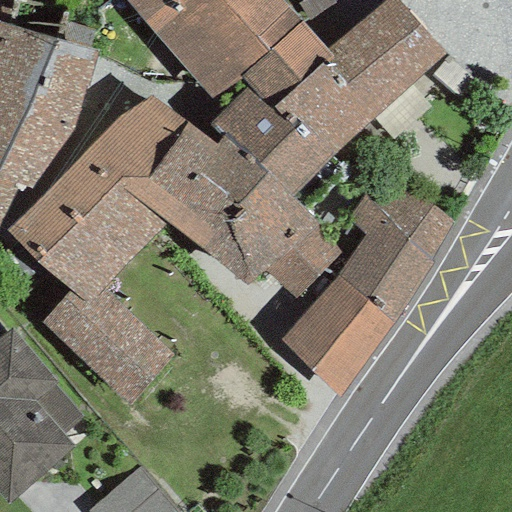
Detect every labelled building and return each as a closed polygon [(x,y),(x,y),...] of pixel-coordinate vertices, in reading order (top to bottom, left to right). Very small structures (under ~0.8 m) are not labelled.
[(239,78),(302,23),(279,0),(123,0),(211,99),(239,78)] [(247,86),(208,125),(221,138),(224,135),(292,197),(445,54),(397,0),(386,0),(327,52),(332,56),(270,109),(247,86)] [(303,0),(297,5),(309,22),(333,5),(330,0),(303,0)] [(0,178),(17,186),(30,191),(74,130),(98,51),(0,23),(0,178)] [(270,109),(332,56),(327,52),(302,23),(239,78),(247,86),(270,109)] [(214,146),(152,97),(119,116),(7,231),(68,291),(86,305),(102,290),(167,223),(223,154),(214,146)] [(248,286),(263,272),(295,300),(344,246),(292,197),(224,135),(221,138),(214,146),(223,154),(167,223),(248,286)] [(364,235),(337,275),(391,324),(432,263),(429,262),(451,222),(386,167),(346,219),(364,235)] [(0,221),(17,186),(0,178),(0,221)] [(391,324),(337,275),(308,304),(280,340),(338,398),(391,324)] [(127,407),(171,355),(112,298),(102,290),(86,305),(68,291),(39,324),(127,407)] [(0,337),(0,497),(7,505),(73,447),(63,435),(82,418),(54,386),(57,384),(11,329),(0,337)] [(175,511),(139,469),(88,511),(175,511)]
